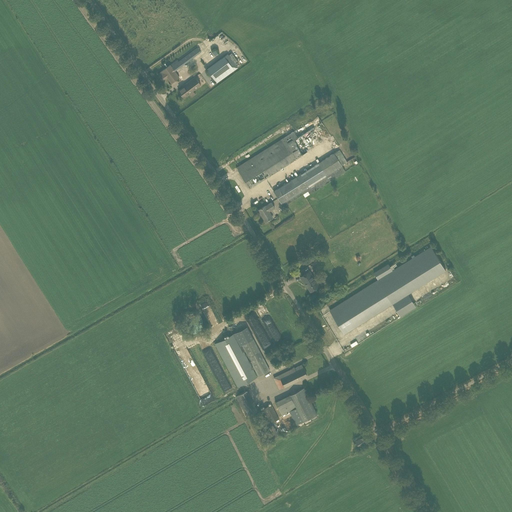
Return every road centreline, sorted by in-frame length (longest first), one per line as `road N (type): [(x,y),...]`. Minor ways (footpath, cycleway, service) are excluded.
road 1 (unclassified): [(379,430),(225,189),(87,0)]
road 2 (unclassified): [(379,430),(511,360)]
